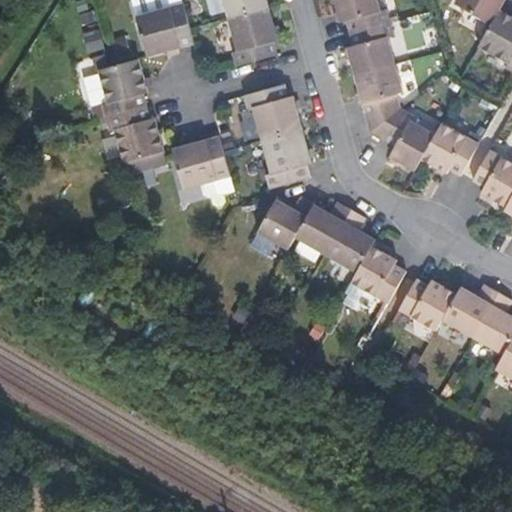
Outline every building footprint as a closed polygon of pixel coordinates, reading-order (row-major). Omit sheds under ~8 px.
[(161,0),(137,0),(129,2),(134,19),(165,11),(162,3),(161,0)] [(178,0),(171,0),(162,3),(165,11),(180,6),(178,0)] [(223,0),(230,21),(268,11),(264,0),(223,0)] [(379,0),(332,0),(339,24),(346,22),(349,35),(394,23),(390,9),(383,11),(379,0)] [(505,0),(458,0),(456,5),(491,25),(499,12),(505,0)] [(165,11),(134,19),(145,58),(153,56),(191,46),(188,33),(180,6),(165,11)] [(268,11),(230,21),(238,50),(233,52),(238,68),(275,58),(272,46),(277,44),(268,11)] [(511,18),(499,12),(491,25),(478,47),(508,64),(506,69),(511,72),(511,18)] [(352,48),(346,49),(354,78),(398,66),(391,37),(397,35),(394,23),(349,35),(352,48)] [(123,42),(113,44),(116,57),(126,54),(123,42)] [(111,67),(97,72),(106,103),(101,105),(104,119),(144,107),(141,96),(145,94),(136,61),(111,67)] [(398,66),(354,78),(369,134),(404,108),(399,92),(404,91),(398,66)] [(247,111),(253,110),(262,143),(301,132),(291,97),(287,98),(283,86),(243,97),(247,111)] [(107,130),(114,128),(125,162),(136,159),(162,152),(152,120),(148,121),(144,107),(104,119),(107,130)] [(415,114),(404,108),(369,134),(394,148),(390,154),(416,169),(420,161),(436,133),(412,120),(415,114)] [(442,124),(436,133),(420,161),(446,175),(448,172),(460,178),(479,145),(442,124)] [(301,132),(262,143),(270,172),(264,174),(269,189),(308,177),(305,166),(310,165),(301,132)] [(215,136),(170,149),(181,190),(228,178),(221,154),(215,136)] [(511,164),(489,151),(470,184),(482,191),(480,196),(505,210),(511,197),(511,164)] [(291,209),(272,198),(253,233),(285,253),(293,239),(312,206),(297,197),(291,209)] [(511,197),(505,210),(503,213),(511,218),(511,197)] [(329,215),(312,206),(293,239),(325,257),(350,212),(335,204),(329,215)] [(365,219),(350,212),(325,257),(355,274),(369,249),(374,241),(358,232),(365,219)] [(369,249),(355,274),(349,285),(386,307),(404,276),(392,269),(395,263),(369,249)] [(428,288),(414,282),(397,313),(433,333),(440,321),(454,296),(431,282),(428,288)] [(458,289),(454,296),(440,321),(472,339),(496,296),(481,287),(475,298),(458,289)] [(510,304),(496,296),(472,339),(502,355),(511,337),(511,319),(504,315),(510,304)] [(511,337),(502,355),(496,366),(511,374),(511,337)]
